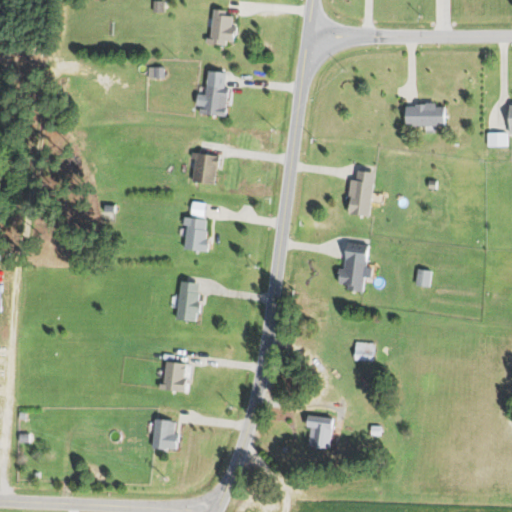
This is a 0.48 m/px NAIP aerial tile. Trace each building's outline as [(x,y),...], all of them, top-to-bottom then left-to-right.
[(163,0),(163,12),(152,12),(152,0),(163,0)] [(224,10),(212,9),(210,39),(205,38),(204,43),(225,45),(225,41),(233,42),(234,35),(237,35),(237,26),(231,25),(231,16),(223,15),(224,10)] [(154,67),(163,67),(163,78),(154,78),(154,67)] [(225,70),(224,86),(229,87),(228,98),(225,98),(224,106),(227,107),(226,117),(196,114),(197,106),(193,106),(194,93),(203,93),(205,69),(225,70)] [(444,107),(444,125),(405,125),(405,105),(414,105),(414,103),(435,103),(435,107),(444,107)] [(503,129),(511,129),(511,105),(504,106),(503,129)] [(506,132),(506,146),(486,147),(485,132),(506,132)] [(218,155),(214,185),(190,181),(194,158),(190,157),(191,151),(218,155)] [(374,172),(369,213),(369,216),(345,213),(349,179),(355,180),(356,170),(374,172)] [(115,203),(115,212),(102,212),(102,204),(115,203)] [(206,219),(204,230),(207,230),(205,240),(208,240),(207,251),(182,248),(185,225),(181,225),(183,216),(206,219)] [(347,242),(368,245),(365,266),(372,267),(371,278),(364,277),(362,292),(345,289),(346,284),(336,282),(338,268),(343,269),(347,242)] [(416,268),(430,269),(428,287),(414,285),(416,268)] [(197,283),(196,293),(198,293),(197,303),(199,303),(198,313),(195,313),(194,321),(175,319),(179,281),(197,283)] [(374,343),(373,361),(353,360),(355,341),(374,343)] [(186,364),(182,392),(157,389),(158,386),(158,383),(162,383),(165,362),(186,364)] [(333,418),(329,446),(308,444),(310,427),(304,427),(305,414),(333,418)] [(174,421),(173,433),(177,433),(175,448),(165,447),(165,450),(150,448),(154,418),(174,421)] [(380,425),(380,436),(369,436),(369,425),(380,425)] [(27,433),(27,442),(17,442),(17,433),(27,433)]
